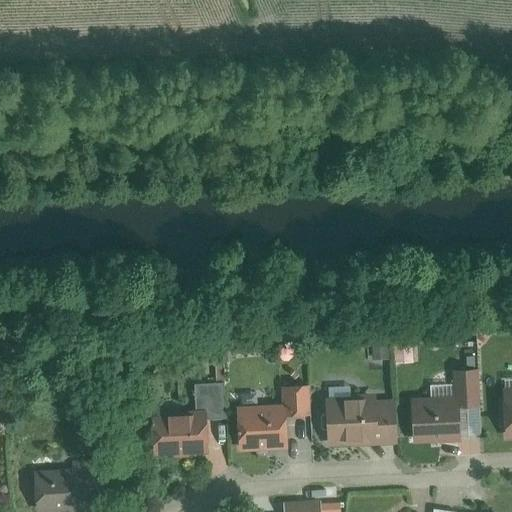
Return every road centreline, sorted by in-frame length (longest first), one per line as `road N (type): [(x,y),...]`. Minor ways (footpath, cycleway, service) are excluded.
road 1 (track): [(0,169),(511,150)]
road 2 (unclassified): [(511,268),(0,284)]
road 3 (residential): [(511,457),(227,482),(156,511)]
